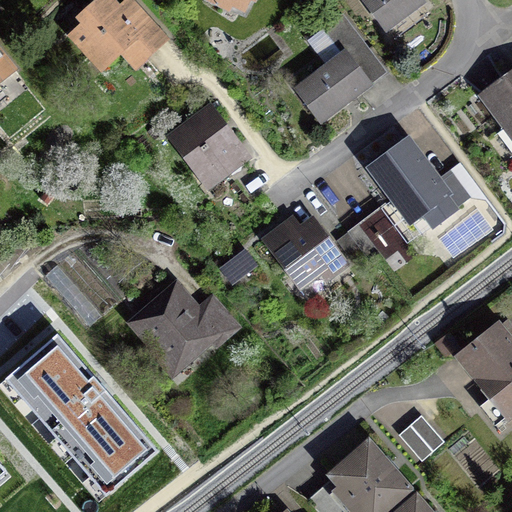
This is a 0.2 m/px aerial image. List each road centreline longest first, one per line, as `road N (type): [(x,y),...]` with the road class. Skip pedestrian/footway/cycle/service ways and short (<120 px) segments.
road 1 (track): [(413,93),(506,235),(149,511)]
road 2 (residential): [(467,0),(471,45),(283,194)]
road 3 (residential): [(359,415),(235,511)]
